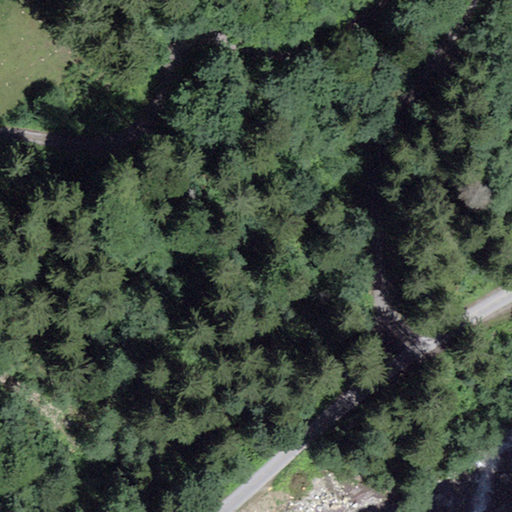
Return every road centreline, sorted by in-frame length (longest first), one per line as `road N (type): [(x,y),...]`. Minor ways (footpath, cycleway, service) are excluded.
road 1 (track): [(0,141),(104,147),(137,133),(163,97),(184,36),(206,33),(294,54),(394,0)]
road 2 (track): [(464,0),(384,140),(378,315),(391,363)]
road 3 (unclassified): [(227,511),(391,363),(511,295)]
